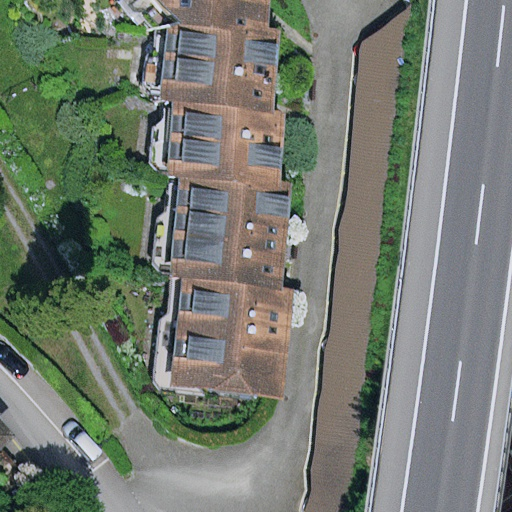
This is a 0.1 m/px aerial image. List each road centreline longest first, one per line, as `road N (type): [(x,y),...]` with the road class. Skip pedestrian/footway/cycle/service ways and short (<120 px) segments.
road 1 (motorway): [(501,0),(437,511)]
road 2 (residential): [(0,389),(102,511)]
